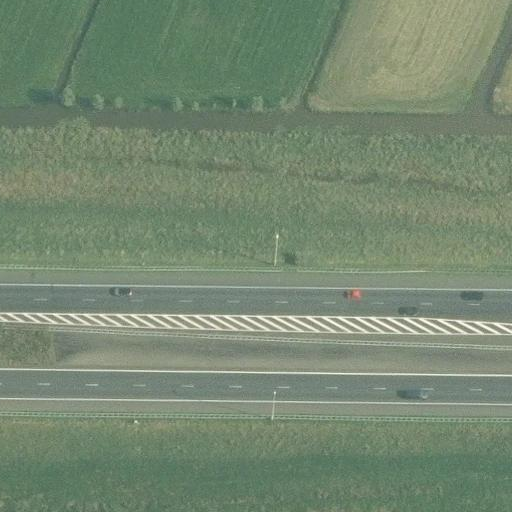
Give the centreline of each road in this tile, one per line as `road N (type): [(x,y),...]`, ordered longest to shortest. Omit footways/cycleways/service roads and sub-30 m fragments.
road 1 (motorway): [(511,306),(0,300)]
road 2 (motorway): [(0,384),(511,390)]
